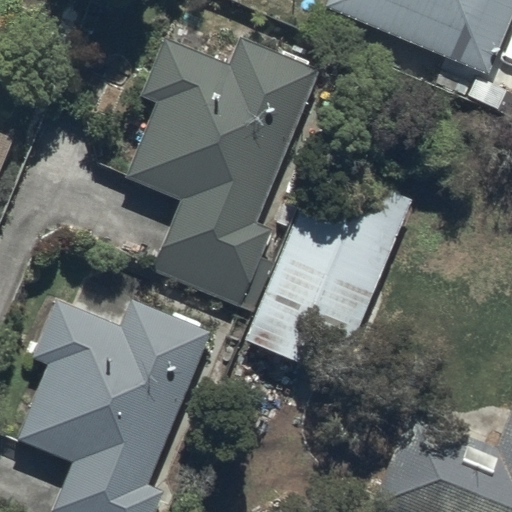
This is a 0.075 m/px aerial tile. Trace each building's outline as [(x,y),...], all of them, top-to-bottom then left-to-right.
[(325,0),(484,64),(510,0),(325,0)] [(147,264),(236,300),(269,220),(252,214),(314,60),(235,28),(224,55),(160,29),(137,87),(152,93),(121,169),(177,191),(147,264)] [(0,124),(0,152),(10,129),(0,124)] [(334,368),(407,191),(315,153),(242,331),(334,368)] [(69,453),(45,511),(148,511),(160,483),(144,476),(206,323),(127,290),(116,317),(51,290),(27,349),(44,355),(13,431),(69,453)] [(368,496),(407,511),(511,511),(511,387),(491,439),(405,404),(368,496)]
